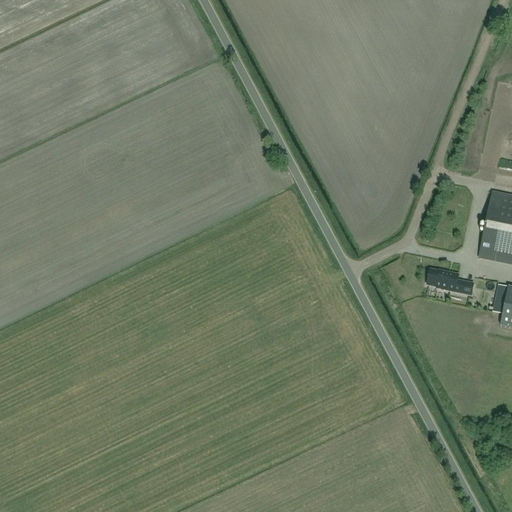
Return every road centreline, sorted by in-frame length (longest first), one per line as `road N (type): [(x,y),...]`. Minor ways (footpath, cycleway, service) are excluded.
road 1 (unclassified): [(477,511),(204,0)]
road 2 (track): [(502,0),(413,227),(395,249),(348,272)]
